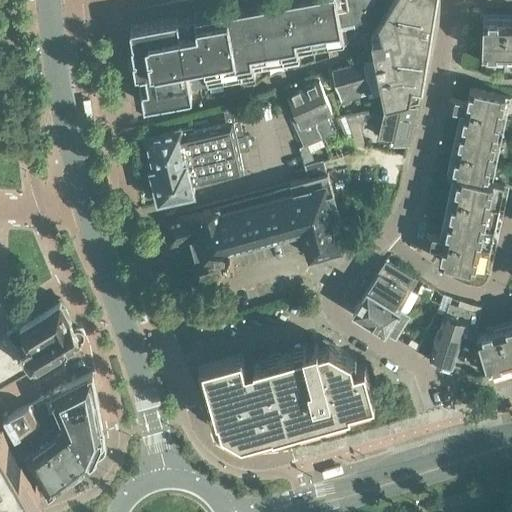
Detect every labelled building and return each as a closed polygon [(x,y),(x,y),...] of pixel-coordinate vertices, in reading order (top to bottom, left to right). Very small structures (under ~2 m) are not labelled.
[(261,0),(176,16),(177,17),(130,25),(139,72),(145,104),(192,95),(190,79),(206,76),(208,84),(209,84),(208,79),(237,73),(238,78),(255,75),(253,62),(282,57),(283,62),(300,59),(297,47),(327,41),(327,46),(343,43),(345,43),(372,0),(371,0),(368,5),(360,0),(261,0)] [(432,21),(433,16),(435,0),(392,0),(387,9),(393,13),(387,23),(380,19),(371,35),(376,58),(383,93),(385,104),(395,101),(410,98),(409,98),(418,95),(418,94),(417,94),(419,84),(420,84),(421,83),(419,83),(422,63),(424,63),(424,62),(423,62),(426,42),(427,42),(427,41),(424,40),(428,20),(430,20),(430,21),(432,21)] [(511,18),(483,18),(482,59),(511,60),(511,18)] [(374,96),(383,93),(376,58),(364,60),(332,70),(341,101),(368,93),(369,98),(374,96)] [(319,80),(288,94),(296,112),(292,114),(291,112),(290,112),(304,144),(299,146),(300,148),(300,149),(304,164),(314,161),(310,150),(307,143),(322,137),(333,132),(334,132),(326,112),(332,110),(332,109),(319,80)] [(442,246),(439,260),(485,270),(504,183),(492,181),(511,95),(470,86),(467,100),(450,96),(448,108),(465,112),(452,173),(458,174),(445,235),(427,231),(425,242),(442,246)] [(163,202),(169,201),(171,196),(195,191),(193,182),(243,169),(240,149),(249,147),(247,134),(244,135),(237,100),(223,104),(228,122),(193,130),(192,125),(182,128),(182,127),(146,136),(153,167),(151,168),(158,199),(159,199),(160,200),(163,202)] [(400,100),(395,101),(396,103),(385,106),(383,105),(382,112),(376,111),(365,109),(363,121),(381,125),(379,135),(409,141),(417,106),(402,102),(400,103),(400,100)] [(345,134),(351,131),(347,120),(346,116),(345,114),(339,116),(345,134)] [(307,177),(291,181),(292,185),(304,227),(303,227),(303,229),(310,253),(309,253),(310,256),(341,248),(340,245),(343,244),(344,244),(345,244),(346,245),(347,246),(348,248),(350,247),(348,239),(352,237),(353,237),(350,229),(346,231),(341,215),(333,189),(328,171),(327,171),(307,177)] [(172,219),(163,221),(169,244),(178,242),(187,240),(191,239),(191,238),(208,234),(211,243),(203,245),(202,245),(202,246),(201,246),(200,247),(199,248),(199,249),(199,250),(198,251),(199,252),(199,253),(199,254),(201,262),(197,263),(198,268),(199,268),(199,269),(216,264),(217,265),(218,265),(234,260),(233,257),(233,256),(231,249),(231,247),(235,245),(236,246),(238,246),(238,245),(241,244),(241,245),(244,244),(243,243),(247,242),(247,243),(249,243),(249,242),(253,241),(253,242),(255,241),(255,240),(260,239),(260,240),(262,240),(262,238),(266,237),(266,238),(269,238),(268,237),(272,236),(272,237),(274,236),(274,235),(278,234),(278,235),(280,235),(280,234),(284,232),(284,234),(287,233),(286,232),(290,231),(291,232),(293,231),(293,230),(297,229),(297,230),(299,230),(298,228),(303,227),(304,227),(292,185),(274,190),(274,189),(191,213),(172,218),(172,219)] [(395,305),(413,276),(386,259),(379,270),(368,287),(395,305)] [(368,287),(353,310),(396,336),(409,313),(395,305),(368,287)] [(29,317),(20,323),(31,340),(71,316),(60,298),(37,313),(33,315),(29,317)] [(443,316),(430,356),(452,367),(464,329),(464,327),(475,330),(475,329),(480,311),(470,309),(467,308),(449,302),(449,304),(445,316),(443,316)] [(12,327),(7,330),(20,347),(34,365),(35,365),(69,344),(82,336),(83,336),(83,335),(84,335),(84,334),(84,333),(85,333),(85,332),(85,331),(85,330),(85,329),(85,328),(85,327),(84,326),(84,325),(83,325),(83,324),(82,324),(81,324),(81,323),(80,323),(79,323),(78,323),(77,323),(75,324),(71,316),(31,340),(20,323),(12,327)] [(511,322),(477,333),(489,373),(511,366),(511,322)] [(0,511),(8,511),(19,507),(41,495),(21,461),(9,440),(0,424),(0,384),(33,366),(34,365),(20,347),(7,330),(0,335),(0,511)] [(356,372),(353,361),(331,348),(330,349),(333,361),(324,363),(319,346),(305,350),(306,354),(258,367),(256,368),(256,369),(246,372),(249,383),(213,393),(211,393),(212,395),(214,395),(220,418),(218,419),(219,421),(220,420),(224,432),(244,444),(251,442),(251,441),(274,435),(274,438),(277,437),(277,435),(299,429),(300,431),(303,430),(303,429),(324,423),(325,425),(328,424),(327,422),(350,416),(351,418),(353,417),(351,410),(375,404),(375,405),(377,405),(367,369),(356,372)] [(206,368),(213,393),(249,383),(246,372),(243,358),(206,368)] [(47,394),(45,395),(53,410),(98,395),(93,371),(83,376),(71,382),(49,393),(47,394)] [(382,382),(384,390),(391,388),(389,380),(382,382)] [(29,404),(5,416),(17,438),(30,429),(39,422),(55,429),(63,423),(92,462),(93,461),(103,454),(103,453),(104,452),(106,449),(106,447),(104,432),(104,427),(103,425),(99,404),(98,397),(98,395),(53,410),(45,395),(29,404)] [(39,422),(30,429),(43,438),(70,478),(88,464),(92,462),(63,423),(55,429),(39,422)] [(30,429),(17,438),(33,466),(48,491),(49,493),(70,478),(43,438),(30,429)]
